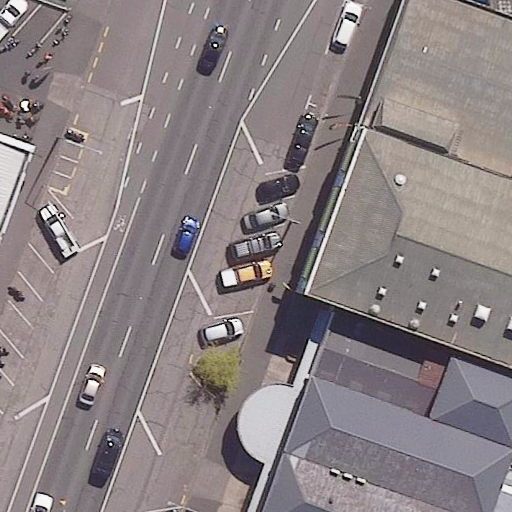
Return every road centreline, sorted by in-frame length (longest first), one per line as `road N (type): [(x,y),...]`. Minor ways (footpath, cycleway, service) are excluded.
road 1 (trunk): [(65,511),(184,174)]
road 2 (trunk): [(184,174),(249,0)]
road 3 (residential): [(184,174),(169,94),(183,0)]
